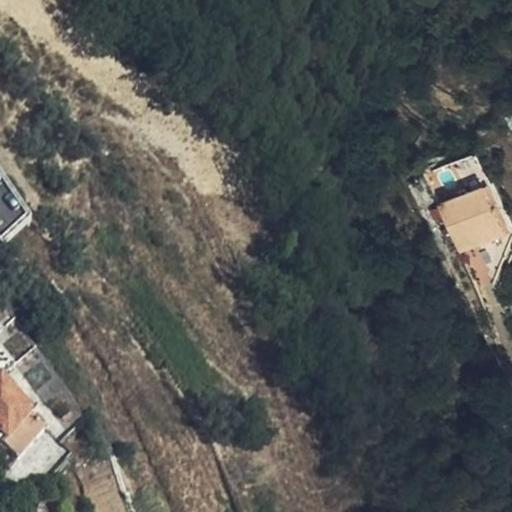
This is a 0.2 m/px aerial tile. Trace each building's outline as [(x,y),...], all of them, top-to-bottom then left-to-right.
[(0,171),(32,219),(40,214),(0,154),(0,171)] [(0,238),(3,243),(32,219),(0,171),(0,238)] [(511,221),(511,183),(506,171),(463,193),(485,235),(511,221)] [(15,363),(0,344),(0,374),(1,376),(15,363)] [(0,374),(0,432),(8,440),(6,443),(17,455),(45,429),(1,376),(0,374)]
